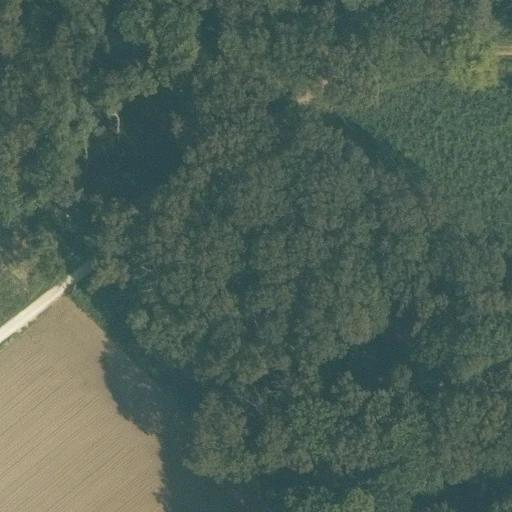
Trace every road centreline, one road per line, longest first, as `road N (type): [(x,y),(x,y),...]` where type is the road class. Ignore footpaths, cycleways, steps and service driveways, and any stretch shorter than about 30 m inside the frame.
road 1 (track): [(0,336),(360,54)]
road 2 (track): [(0,36),(360,54)]
road 3 (track): [(360,54),(511,50)]
